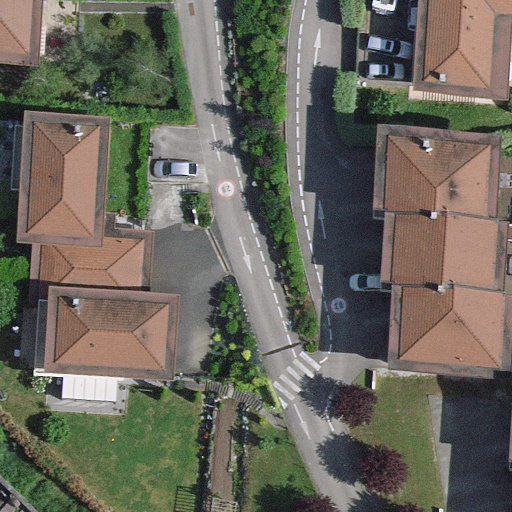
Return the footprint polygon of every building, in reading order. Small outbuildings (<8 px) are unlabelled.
[(0,0),(0,62),(32,65),(36,0),(0,0)] [(511,0),(434,0),(428,91),(493,95),(498,21),(511,21),(511,0)] [(509,97),(511,44),(511,21),(498,21),(493,95),(509,97)] [(47,242),(43,309),(64,310),(59,373),(168,380),(172,316),(144,314),(147,247),(116,246),(96,245),(98,225),(104,138),(40,134),(32,242),(47,242)] [(420,300),(418,337),(406,337),(404,372),(504,378),(508,304),(496,303),(500,231),(488,230),(493,158),(405,153),(403,192),(391,192),(389,227),(411,228),(410,264),(398,264),(396,299),(420,300)] [(116,246),(117,226),(98,225),(96,245),(116,246)] [(43,309),(38,371),(59,373),(64,310),(43,309)]
